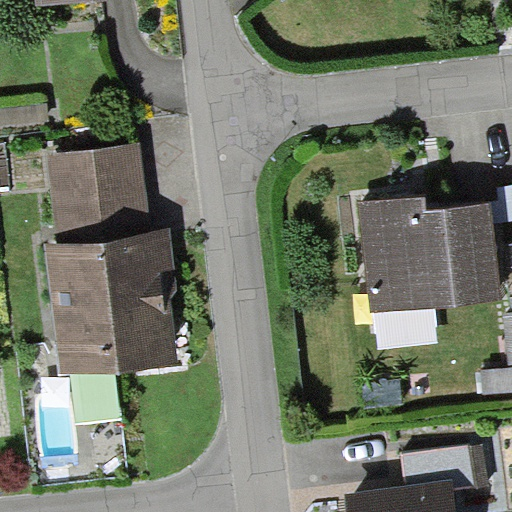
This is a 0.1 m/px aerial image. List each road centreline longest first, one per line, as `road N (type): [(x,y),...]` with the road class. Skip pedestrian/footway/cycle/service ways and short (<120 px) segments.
road 1 (residential): [(266,496),(224,107)]
road 2 (residential): [(511,81),(224,107)]
road 3 (residential): [(266,496),(130,511)]
